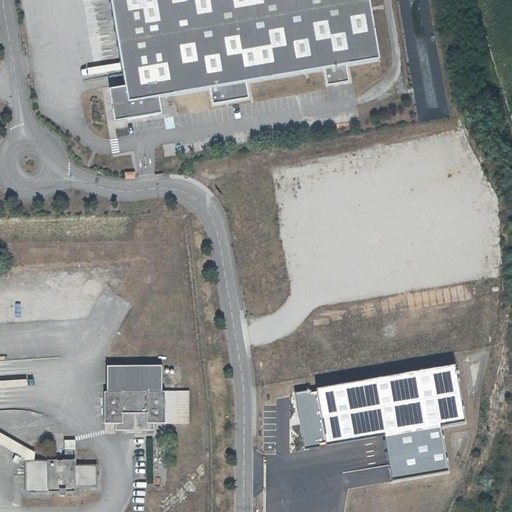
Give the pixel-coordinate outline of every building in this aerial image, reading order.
[(107,0),(122,84),(123,86),(111,88),(112,88),(107,89),(109,101),(113,120),(122,119),(160,112),(157,96),(162,95),(208,87),(211,103),(248,97),(245,81),(324,67),(327,83),(348,79),(345,63),(378,57),(368,0),(107,0)] [(104,423),(116,423),(116,431),(154,431),(154,423),(190,423),(191,392),(168,391),(168,394),(163,393),(163,366),(108,366),(108,394),(104,393),(104,423)] [(0,446),(25,460),(36,461),(36,453),(0,433),(0,446)] [(73,440),(62,441),(62,458),(47,458),(47,461),(36,461),(25,460),(26,494),(52,494),(52,497),(60,496),(60,499),(77,499),(77,488),(96,487),(95,466),(73,465),(73,440)] [(0,504),(11,505),(11,484),(0,483),(0,504)]
